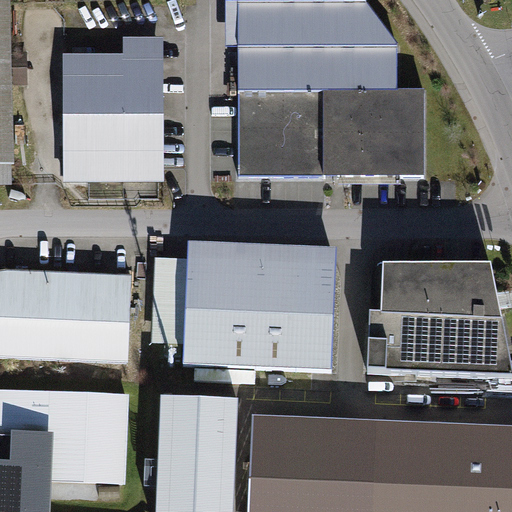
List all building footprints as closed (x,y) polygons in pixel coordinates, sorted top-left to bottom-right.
[(10,0),(0,0),(0,170),(16,171),(10,0)] [(239,0),(239,9),(225,9),(225,54),(242,54),(241,182),(425,182),(426,100),(395,100),(396,52),(355,0),(239,0)] [(123,61),(58,62),(59,195),(172,194),(170,39),(123,40),(123,61)] [(14,54),(15,84),(29,83),(28,54),(14,54)] [(333,255),(188,247),(181,370),(326,378),(333,255)] [(366,318),(364,373),(511,382),(511,380),(488,271),(383,273),(378,318),(366,318)] [(0,365),(130,371),(134,279),(5,273),(0,277),(0,365)] [(131,400),(0,393),(0,511),(49,511),(51,488),(126,492),(131,400)] [(232,511),(237,409),(160,405),(155,511),(232,511)] [(250,511),(511,511),(511,435),(254,425),(250,511)]
